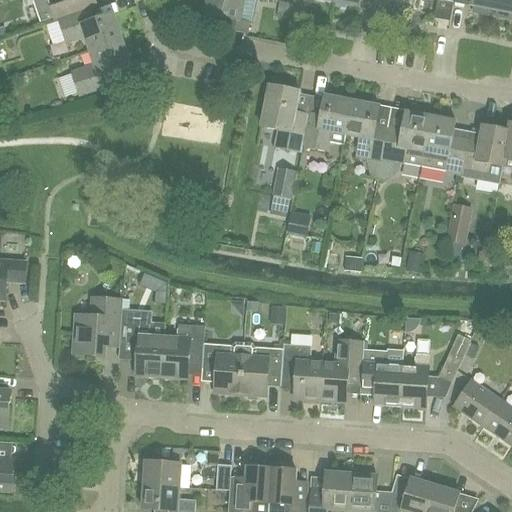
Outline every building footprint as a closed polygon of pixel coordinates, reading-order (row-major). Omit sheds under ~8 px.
[(79,0),(34,0),(33,3),(40,23),(53,19),(54,23),(58,21),(58,20),(84,12),(80,0),(79,0)] [(241,22),(244,0),(208,0),(205,15),(225,20),(223,31),(246,36),(249,24),(241,22)] [(360,0),(334,0),(334,4),(359,8),(360,0)] [(471,0),(470,7),(494,11),(495,0),(471,0)] [(511,0),(495,0),(494,11),(511,15),(511,0)] [(90,10),(84,12),(58,20),(58,21),(66,45),(85,39),(90,52),(121,42),(113,15),(94,21),(90,10)] [(130,68),(121,42),(90,52),(94,66),(71,74),(80,99),(110,88),(107,76),(130,68)] [(304,148),(309,120),(295,118),(300,93),(270,87),(263,128),(278,132),(276,149),(302,154),(304,148)] [(346,136),(353,102),(326,98),(320,122),(309,120),(304,148),(328,153),(331,143),(344,146),(346,136)] [(388,133),(389,128),(377,126),(381,107),(353,102),(346,136),(360,139),(356,158),(382,163),(382,161),(387,135),(388,133)] [(422,166),(432,117),(406,112),(403,129),(389,126),(389,128),(388,133),(387,135),(382,161),(404,165),(405,163),(422,166)] [(466,148),(468,139),(454,137),(457,122),(432,117),(422,166),(447,171),(446,173),(461,176),(466,148)] [(484,127),(482,142),(468,139),(466,148),(461,176),(488,181),(491,165),(504,167),(506,159),(505,159),(510,132),(509,132),(484,127)] [(291,199),(296,173),(278,170),(273,195),(291,199)] [(448,240),(464,244),(468,222),(452,219),(448,240)] [(0,300),(5,301),(7,282),(26,283),(27,263),(0,261),(0,300)] [(120,349),(120,341),(122,310),(123,300),(97,298),(96,308),(92,308),(91,316),(76,315),(73,355),(105,357),(106,348),(120,349)] [(162,378),(165,324),(152,323),(152,312),(122,310),(120,341),(138,342),(135,376),(162,378)] [(203,354),(204,345),(205,327),(179,325),(178,338),(165,337),(166,324),(165,324),(162,378),(188,380),(190,353),(203,354)] [(439,378),(452,384),(471,341),(458,336),(439,378)] [(362,378),(364,351),(364,343),(337,341),(335,365),(323,364),(320,401),(346,403),(348,380),(362,381),(362,378)] [(240,396),(244,343),(236,343),(231,347),(204,345),(203,354),(202,368),(216,369),(214,394),(240,396)] [(282,374),(284,350),(256,348),(252,344),(244,343),(240,396),(266,398),(268,373),(282,374)] [(320,401),(323,364),(311,363),(312,347),(284,345),(284,350),(282,374),(282,375),(296,376),(294,400),(320,401)] [(400,407),(403,366),(386,365),(387,352),(364,351),(362,378),(376,379),(374,405),(400,407)] [(415,367),(403,366),(400,407),(426,409),(429,355),(416,354),(415,367)] [(483,427),(501,401),(471,380),(453,407),(483,427)] [(0,427),(8,428),(11,392),(0,390),(0,427)] [(511,446),(511,408),(501,401),(483,427),(511,446)] [(181,464),(180,464),(180,450),(172,449),(171,464),(146,462),(144,486),(179,488),(181,464)] [(0,492),(12,493),(14,461),(0,459),(0,492)] [(218,465),(217,482),(216,491),(230,492),(232,466),(218,465)] [(269,511),(272,469),(247,467),(246,479),(234,478),(232,511),(269,511)] [(305,511),(307,482),(295,482),(296,471),(272,469),(269,511),(305,511)] [(348,511),(351,474),(325,473),(324,489),(310,488),(308,511),(348,511)] [(389,511),(391,501),(376,499),(377,476),(351,474),(348,511),(389,511)] [(427,511),(435,486),(410,478),(405,496),(392,492),(391,501),(389,511),(427,511)] [(178,500),(179,488),(144,486),(143,510),(168,511),(195,511),(196,501),(178,500)] [(460,493),(435,486),(427,511),(458,511),(455,511),(460,493)]
